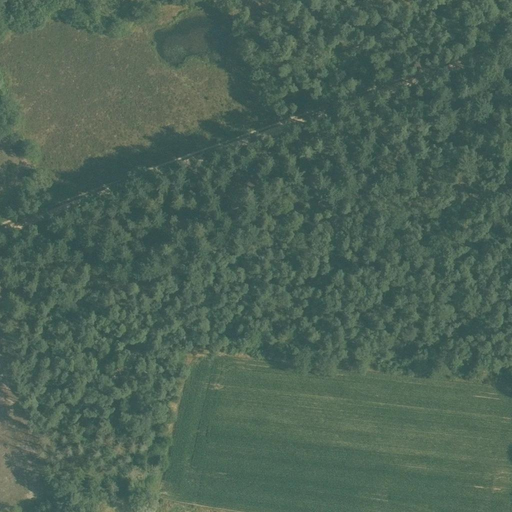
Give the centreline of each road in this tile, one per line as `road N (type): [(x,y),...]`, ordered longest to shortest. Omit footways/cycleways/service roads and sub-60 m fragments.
road 1 (track): [(296,124),(0,237)]
road 2 (track): [(511,44),(296,124)]
